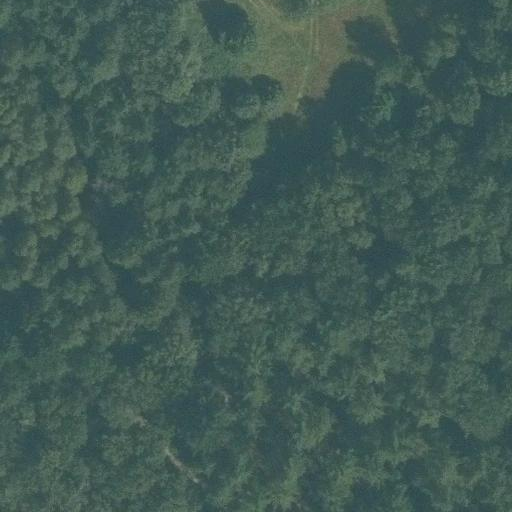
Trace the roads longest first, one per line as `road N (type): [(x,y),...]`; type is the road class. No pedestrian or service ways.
road 1 (track): [(511,122),(130,405)]
road 2 (track): [(0,369),(246,210),(318,261)]
road 3 (track): [(511,447),(318,261)]
road 4 (track): [(0,497),(130,405)]
road 5 (track): [(130,405),(235,511)]
